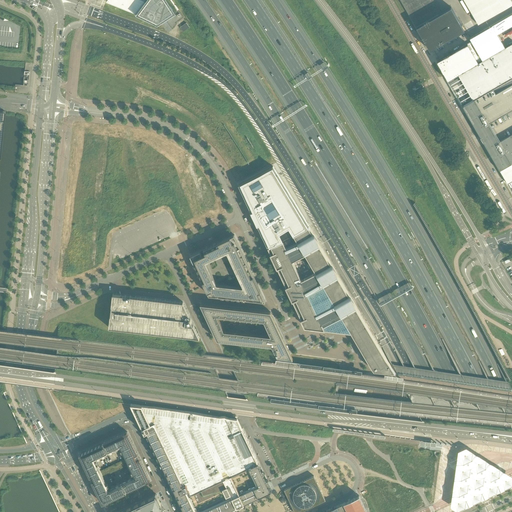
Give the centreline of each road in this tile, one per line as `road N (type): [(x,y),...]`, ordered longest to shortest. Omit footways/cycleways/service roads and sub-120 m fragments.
road 1 (secondary): [(478,511),(392,336),(239,87),(192,50),(81,6)]
road 2 (secondary): [(120,33),(185,60),(239,100),(385,338),(469,511)]
road 3 (motorway): [(201,0),(389,303),(497,511)]
road 4 (motorway): [(226,0),(361,214),(511,497)]
road 5 (motorway): [(511,457),(397,238),(250,0)]
road 6 (motorway): [(511,411),(394,191),(274,0)]
road 7 (secondary): [(368,420),(0,368)]
road 8 (secondary): [(0,374),(368,420)]
road 9 (secondary): [(315,0),(427,162),(479,256)]
road 10 (secondary): [(487,252),(321,0)]
road 11 (unclassified): [(275,484),(166,251)]
road 12 (unclassified): [(240,217),(208,159),(173,129),(136,116),(51,108)]
road 13 (secondary): [(35,298),(51,108)]
road 14 (secondary): [(42,107),(24,296)]
road 15 (unclassified): [(473,145),(388,0)]
road 16 (residential): [(311,511),(351,491),(351,464),(331,459),(275,484)]
road 17 (secondary): [(24,296),(18,376),(48,443)]
road 18 (secondary): [(57,441),(28,380),(35,298)]
road 19 (residential): [(35,298),(71,298),(166,251)]
